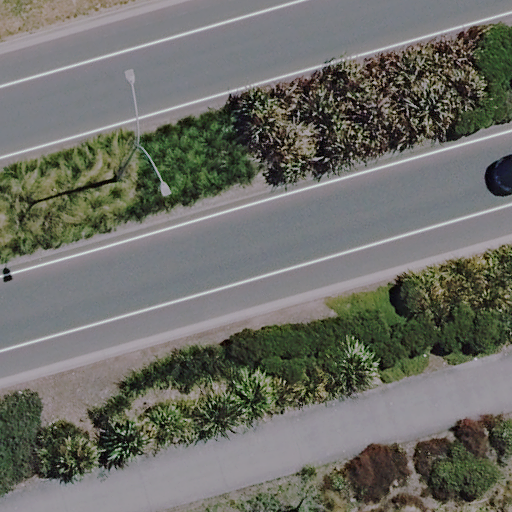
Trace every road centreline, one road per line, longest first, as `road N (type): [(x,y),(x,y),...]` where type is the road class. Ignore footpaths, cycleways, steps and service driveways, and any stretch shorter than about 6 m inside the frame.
road 1 (secondary): [(511,171),(0,319)]
road 2 (secondary): [(0,117),(419,0)]
